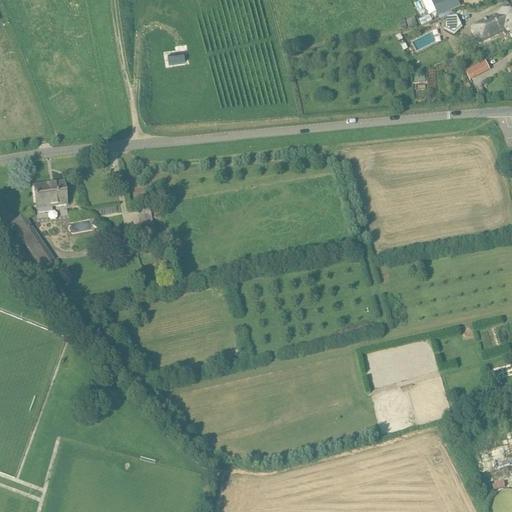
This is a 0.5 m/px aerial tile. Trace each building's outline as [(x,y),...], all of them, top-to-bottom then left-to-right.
[(461,7),(457,0),(429,0),(438,18),(461,7)] [(509,28),(511,35),(511,7),(498,14),(473,26),(472,30),(479,43),(482,43),(506,31),(506,30),(509,28)] [(446,18),(444,31),(454,36),(463,28),(457,16),(446,18)] [(416,17),(406,20),(409,28),(419,25),(416,17)] [(428,48),(418,53),(422,61),(432,56),(428,48)] [(168,64),(185,62),(184,54),(167,56),(168,64)] [(470,81),(490,71),(485,62),(465,72),(470,81)] [(64,183),(34,186),(37,209),(66,205),(64,183)] [(157,244),(150,208),(136,211),(143,247),(157,244)] [(54,260),(24,215),(11,224),(41,270),(54,260)] [(91,222),(72,224),(73,231),(92,229),(91,222)] [(89,398),(98,402),(103,388),(94,385),(89,398)] [(511,511),(511,490),(509,490),(503,490),(498,492),(493,496),(490,501),(488,508),(488,511),(511,511)]
